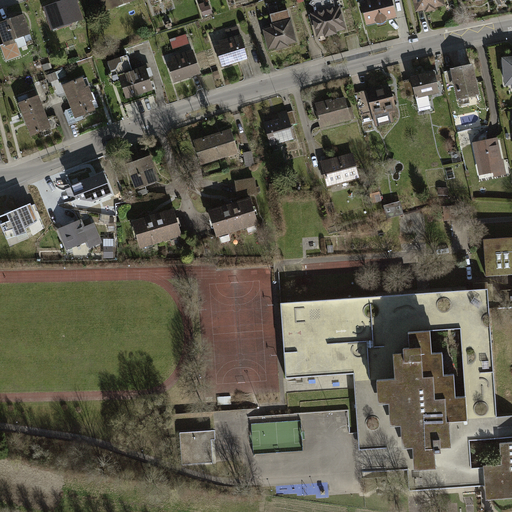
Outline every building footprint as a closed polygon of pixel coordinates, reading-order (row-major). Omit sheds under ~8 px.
[(78,0),(70,0),(46,9),(54,29),(85,17),(78,0)] [(111,0),(114,9),(138,0),(111,0)] [(319,16),(313,17),(318,36),(325,34),(325,36),(336,33),(336,31),(345,29),(339,7),(335,8),(332,0),(314,0),(312,0),(311,4),(314,6),(316,12),(319,12),(319,16)] [(372,0),(373,2),(363,4),(368,23),(377,21),(377,23),(386,21),(385,19),(395,16),(390,0),(372,0)] [(393,0),(395,16),(403,15),(401,0),(393,0)] [(414,0),(417,11),(426,9),(426,11),(435,9),(434,7),(444,5),(442,0),(414,0)] [(274,28),(264,30),(269,49),(276,47),(277,49),(288,46),(287,44),(296,42),(288,11),(271,15),(274,28)] [(25,16),(0,24),(0,28),(5,43),(31,33),(25,16)] [(226,30),(229,40),(240,36),(238,27),(226,30)] [(226,45),(216,48),(221,66),(229,63),(231,64),(237,62),(239,60),(248,57),(241,36),(240,36),(229,40),(225,41),(226,45)] [(179,37),(170,40),(173,49),(182,46),(179,37)] [(177,60),(168,63),(174,81),(181,79),(183,79),(190,77),(191,75),(200,72),(193,51),(176,57),(177,60)] [(115,82),(121,80),(126,97),(134,95),(135,95),(143,93),(143,92),(152,88),(145,68),(133,72),(127,55),(108,62),(115,82)] [(453,69),(459,99),(478,95),(471,65),(453,69)] [(416,95),(418,108),(430,105),(428,94),(439,92),(435,73),(403,81),(407,97),(416,95)] [(64,86),(70,101),(88,94),(82,79),(64,86)] [(377,88),(367,90),(367,91),(376,125),(392,121),(390,113),(396,111),(390,88),(378,91),(377,88)] [(376,125),(367,91),(354,94),(364,132),(377,129),(376,125)] [(94,110),(88,94),(70,101),(73,108),(67,110),(71,119),(94,110)] [(18,98),(26,119),(43,112),(37,96),(27,100),(25,95),(18,98)] [(316,104),(319,115),(318,115),(321,127),(348,120),(345,109),(348,109),(345,98),(331,102),(331,100),(316,104)] [(265,124),(271,142),(282,139),(283,140),(294,137),(291,125),(297,123),(293,110),(279,115),(280,120),(265,124)] [(50,127),(43,112),(26,119),(32,134),(50,127)] [(230,130),(213,136),(219,158),(228,155),(227,151),(236,149),(230,130)] [(211,160),(219,158),(213,136),(195,142),(201,160),(210,157),(211,160)] [(475,144),(481,174),(498,171),(496,162),(500,161),(496,139),(475,144)] [(244,153),(246,167),(254,165),(251,151),(244,153)] [(322,163),(328,186),(358,178),(352,155),(322,163)] [(128,165),(136,187),(158,180),(149,157),(128,165)] [(393,175),(397,160),(390,158),(385,173),(393,175)] [(89,188),(94,200),(111,194),(103,174),(83,182),(86,189),(89,188)] [(254,179),(236,182),(239,195),(256,193),(254,179)] [(371,190),(374,202),(381,200),(378,188),(371,190)] [(210,212),(217,235),(257,223),(250,200),(210,212)] [(0,215),(0,222),(7,239),(27,233),(25,228),(38,220),(30,203),(0,215)] [(403,214),(400,205),(386,209),(388,218),(403,214)] [(134,223),(141,246),(180,234),(173,211),(134,223)] [(65,241),(68,248),(87,241),(90,247),(101,242),(93,224),(83,228),(80,221),(63,228),(68,240),(65,241)] [(511,235),(482,238),(485,276),(511,274),(511,235)] [(493,362),(488,290),(280,304),(285,380),(354,375),(359,453),(361,452),(363,475),(387,473),(388,481),(409,479),(410,493),(484,488),(485,501),(511,498),(511,442),(499,444),(501,465),(483,467),(483,469),(471,470),(471,465),(469,443),(500,440),(493,362)] [(211,430),(180,432),(181,464),(213,462),(211,430)]
